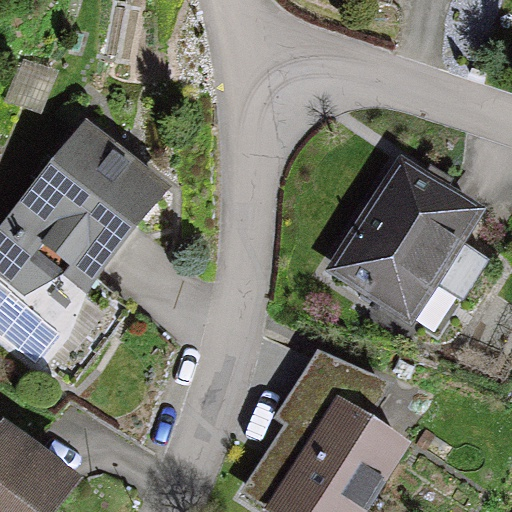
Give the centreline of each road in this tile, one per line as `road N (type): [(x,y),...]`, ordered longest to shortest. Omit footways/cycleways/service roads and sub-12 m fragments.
road 1 (residential): [(168,511),(232,343),(265,59)]
road 2 (residential): [(265,59),(355,72),(511,122)]
